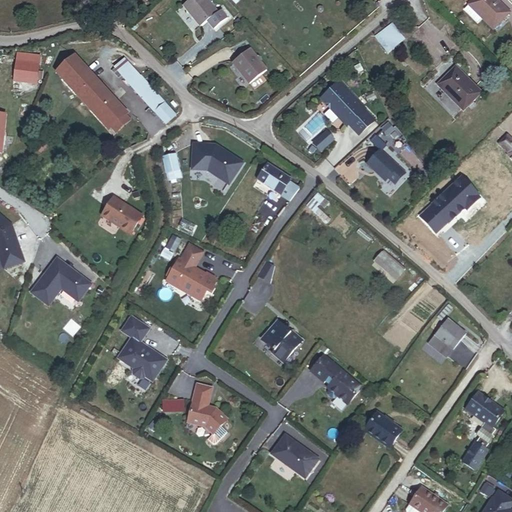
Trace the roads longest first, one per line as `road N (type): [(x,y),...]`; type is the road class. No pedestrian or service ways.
road 1 (residential): [(313,179),(198,359),(278,413),(255,446)]
road 2 (residential): [(200,106),(150,155),(157,231),(65,389)]
road 3 (residential): [(313,179),(419,258),(496,339)]
road 4 (residential): [(0,38),(109,28),(200,106)]
road 5 (residential): [(496,339),(376,511)]
road 6 (residential): [(405,0),(250,128)]
